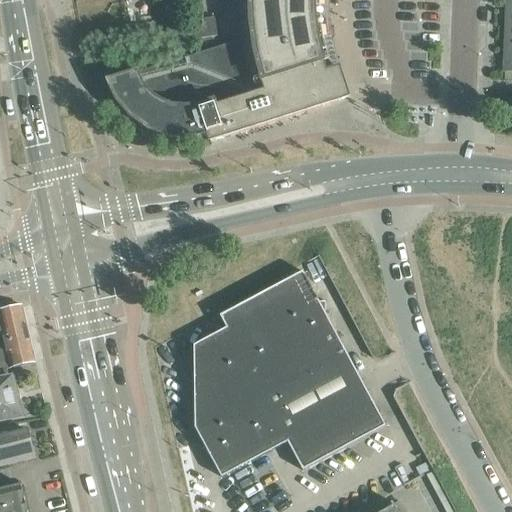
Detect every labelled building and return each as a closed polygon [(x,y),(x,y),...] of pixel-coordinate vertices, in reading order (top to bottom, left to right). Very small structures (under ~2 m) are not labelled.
[(240,0),(241,25),(243,40),(189,57),(189,58),(189,59),(189,60),(189,61),(188,62),(187,63),(186,63),(185,63),(184,63),(183,63),(182,62),(182,61),(181,61),(181,60),(108,83),(118,103),(131,119),(148,131),(168,138),(189,139),(208,136),(210,143),(296,116),(342,101),(329,60),(324,39),(321,18),(320,0),(240,0)] [(189,0),(192,21),(202,20),(199,0),(189,0)] [(195,40),(217,37),(214,18),(202,20),(192,21),(195,40)] [(303,273),(302,273),(304,277),(224,320),(222,316),(220,317),(227,329),(194,347),(195,429),(222,479),(288,444),(303,472),(386,427),(325,313),(325,302),(319,302),(303,273)] [(35,363),(22,307),(0,311),(0,374),(6,373),(6,370),(35,363)] [(0,400),(7,398),(8,402),(17,399),(15,391),(17,390),(15,380),(13,381),(12,378),(0,380),(0,400)] [(17,399),(8,402),(7,398),(0,400),(0,422),(22,418),(21,415),(23,414),(21,405),(19,405),(17,399)] [(0,465),(34,457),(28,431),(0,438),(0,465)] [(27,511),(20,485),(0,489),(0,511),(27,511)]
